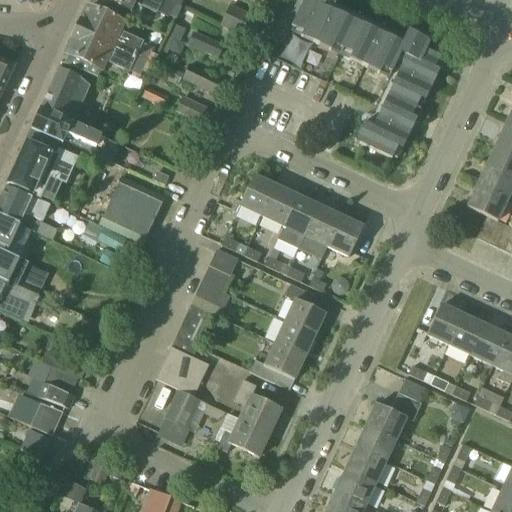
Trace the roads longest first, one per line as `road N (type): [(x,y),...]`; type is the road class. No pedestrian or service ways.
road 1 (residential): [(279,509),(110,434),(105,421),(235,133)]
road 2 (residential): [(279,509),(404,239)]
road 3 (residential): [(414,211),(509,20)]
road 4 (residential): [(414,211),(256,135),(235,133)]
road 5 (unknown): [(235,133),(243,97),(266,81),(342,106)]
road 6 (residential): [(0,146),(55,22)]
